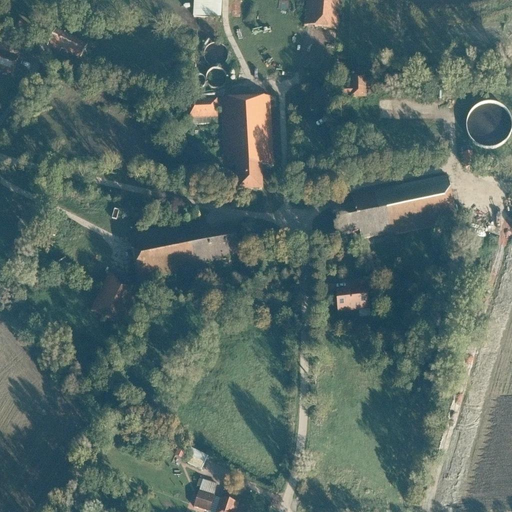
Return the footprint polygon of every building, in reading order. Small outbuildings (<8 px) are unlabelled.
[(219,0),(191,0),(191,15),(219,16),(219,0)] [(337,0),(304,0),(305,26),(337,26),(337,0)] [(88,48),(53,29),(45,44),(80,62),(88,48)] [(0,40),(0,76),(9,81),(25,51),(1,38),(0,40)] [(221,71),(210,72),(211,83),(222,82),(221,71)] [(348,98),(361,98),(361,80),(347,80),(348,98)] [(308,90),(309,111),(323,110),(322,89),(308,90)] [(271,99),(223,101),(226,195),(262,193),(261,169),(273,158),(271,99)] [(215,103),(188,104),(189,123),(215,122),(215,103)] [(464,167),(475,165),(472,152),(461,154),(464,167)] [(444,180),(351,199),(353,210),(332,214),(337,238),(358,235),(360,244),(453,225),(444,180)] [(205,223),(129,239),(138,280),(236,256),(230,230),(207,234),(205,223)] [(103,273),(106,259),(100,257),(96,271),(103,273)] [(127,285),(107,277),(90,314),(110,323),(127,285)] [(360,289),(330,292),(332,314),(363,311),(360,289)] [(208,456),(187,446),(180,461),(201,471),(208,456)] [(193,510),(198,511),(210,511),(218,490),(202,484),(193,510)] [(235,511),(236,509),(219,503),(214,511),(235,511)]
